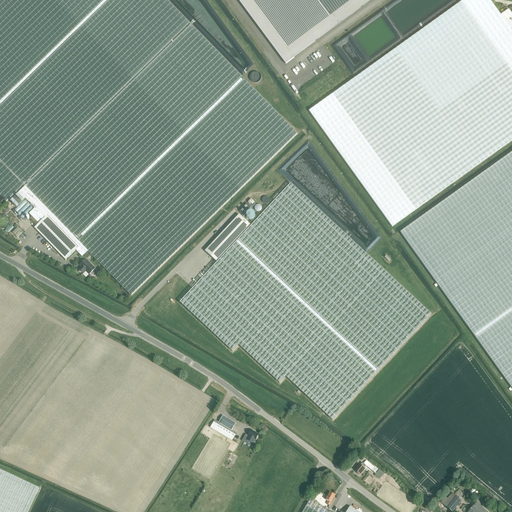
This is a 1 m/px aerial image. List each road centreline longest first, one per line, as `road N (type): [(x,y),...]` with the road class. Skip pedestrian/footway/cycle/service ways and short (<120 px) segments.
road 1 (unclassified): [(390,511),(216,379),(0,255)]
road 2 (unknown): [(124,325),(226,220)]
